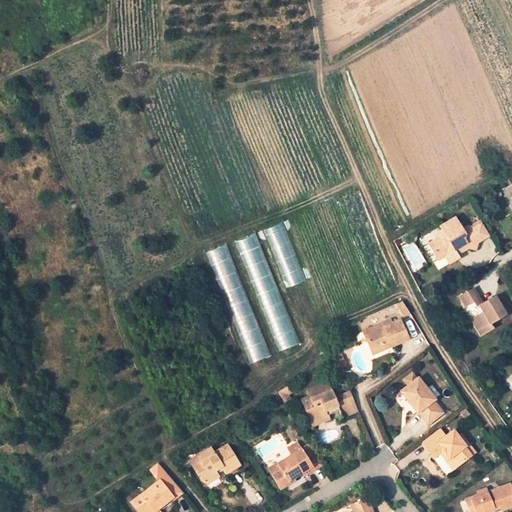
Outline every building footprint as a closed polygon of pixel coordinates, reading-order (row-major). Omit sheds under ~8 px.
[(480,242),(491,236),(483,224),(475,229),(469,227),(467,231),(463,230),(456,218),(441,227),(443,229),(436,234),(439,239),(430,244),(441,261),(447,257),(451,264),(459,260),(462,254),(460,252),(463,249),(465,252),(472,248),(478,249),(480,242)] [(474,304),(481,300),(475,290),(462,298),(468,308),(474,304)] [(482,310),(485,307),(481,300),(474,304),(482,318),(485,316),(482,310)] [(485,316),(482,318),(474,323),(483,338),(494,331),(492,327),(506,319),(496,301),(485,307),(482,310),(485,316)] [(391,346),(407,339),(398,320),(390,324),(383,327),(381,324),(362,333),(370,351),(384,345),(383,343),(388,341),(391,346)] [(370,351),(372,355),(391,346),(388,341),(383,343),(384,345),(370,351)] [(409,386),(416,380),(412,374),(404,380),(409,386)] [(401,392),(417,413),(418,412),(428,424),(442,413),(432,400),(434,399),(418,379),(416,380),(409,386),(401,392)] [(358,412),(350,393),(334,400),(327,383),(307,391),(310,400),(313,405),(305,409),(310,423),(328,416),(326,411),(337,407),(339,412),(342,419),(358,412)] [(310,400),(302,403),(305,409),(313,405),(310,400)] [(326,411),(328,416),(339,412),(337,407),(326,411)] [(312,427),(329,420),(328,416),(310,423),(312,427)] [(470,455),(463,447),(464,447),(462,444),(452,432),(445,437),(438,430),(421,444),(431,457),(441,450),(449,460),(448,461),(455,467),(470,455)] [(463,447),(470,455),(474,453),(464,442),(462,444),(464,447),(463,447)] [(222,464),(224,467),(227,471),(241,464),(229,444),(215,451),(212,446),(197,454),(200,459),(193,463),(201,477),(207,481),(220,474),(218,470),(217,467),(222,464)] [(322,465),(311,448),(295,458),(292,455),(277,465),(279,468),(270,473),(281,489),(290,484),(288,481),(293,478),(303,473),(304,476),(322,465)] [(455,467),(448,461),(449,460),(441,450),(431,457),(433,460),(440,455),(449,464),(453,469),(455,467)] [(200,459),(197,454),(190,458),(193,463),(200,459)] [(159,461),(150,467),(159,478),(132,500),(141,511),(150,511),(158,506),(172,495),(174,497),(182,490),(159,461)] [(499,504),(500,506),(501,508),(511,503),(511,491),(508,483),(487,492),(485,488),(477,491),(478,494),(465,499),(469,510),(474,509),(474,511),(485,511),(488,511),(487,509),(499,504)] [(351,506),(352,507),(368,500),(367,499),(351,506)] [(371,511),(368,500),(352,507),(352,511),(371,511)]
